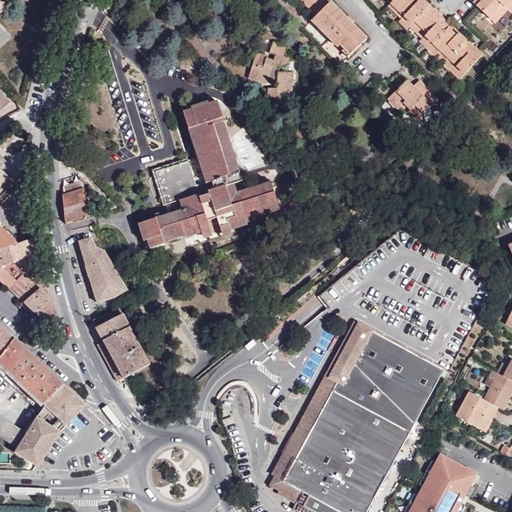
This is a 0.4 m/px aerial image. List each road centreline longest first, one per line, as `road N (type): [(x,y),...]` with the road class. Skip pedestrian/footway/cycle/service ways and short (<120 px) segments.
road 1 (primary): [(60,272),(47,153),(60,50),(79,0)]
road 2 (primary): [(118,399),(60,272)]
